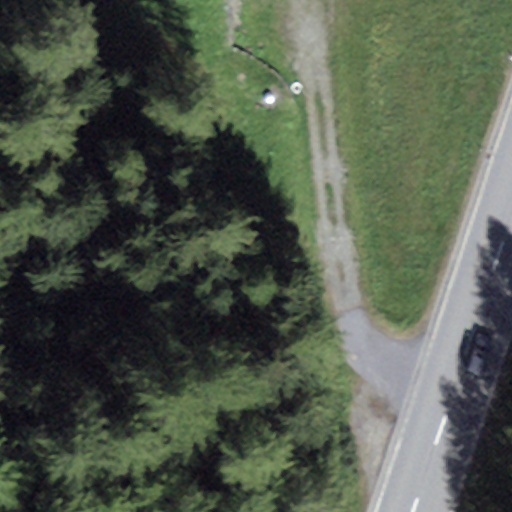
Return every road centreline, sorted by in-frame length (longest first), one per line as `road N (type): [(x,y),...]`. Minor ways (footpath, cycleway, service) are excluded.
road 1 (track): [(453,387),(391,361),(351,319),(334,249),(308,0)]
road 2 (primary): [(412,511),(511,213)]
